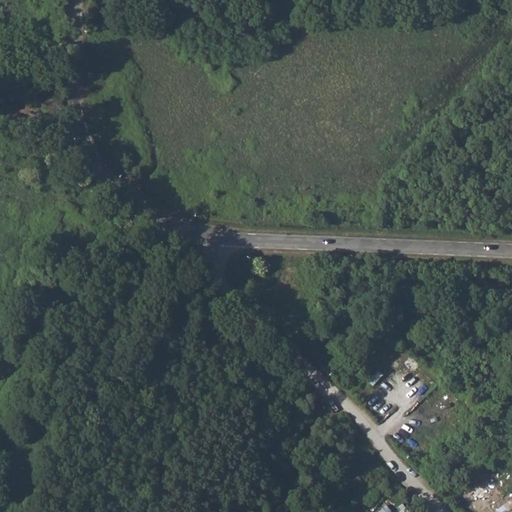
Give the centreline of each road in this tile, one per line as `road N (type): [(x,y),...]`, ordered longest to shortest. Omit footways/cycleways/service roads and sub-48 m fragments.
road 1 (unclassified): [(219,238),(223,267),(434,511)]
road 2 (unclassified): [(219,238),(511,252)]
road 3 (unclassified): [(85,144),(116,192),(168,224),(219,238)]
road 4 (unclassified): [(74,0),(74,110),(85,144)]
